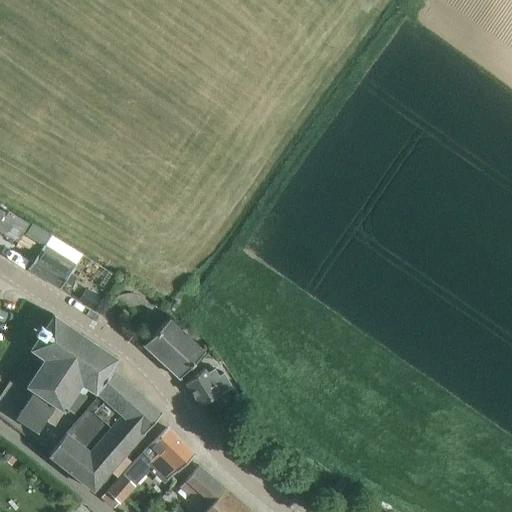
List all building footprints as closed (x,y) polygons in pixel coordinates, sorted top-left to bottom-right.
[(0,231),(16,241),(27,223),(7,211),(5,215),(1,213),(2,212),(0,211),(0,231)] [(80,254),(48,235),(27,268),(59,288),(70,271),(74,264),(80,254)] [(95,393),(97,390),(111,368),(118,358),(52,313),(43,327),(38,324),(33,332),(37,336),(28,349),(42,358),(24,385),(33,391),(14,418),(36,432),(45,419),(53,425),(64,408),(67,409),(68,408),(75,413),(88,394),(82,391),(83,391),(84,390),(85,389),(86,387),(85,385),(95,393)] [(178,377),(182,381),(186,377),(182,373),(203,351),(168,318),(156,330),(142,344),(178,377)] [(47,455),(92,489),(109,470),(115,476),(129,460),(123,455),(147,427),(160,412),(111,368),(97,390),(100,392),(60,439),(47,455)] [(184,383),(198,406),(218,393),(218,394),(231,386),(222,372),(217,375),(212,368),(205,372),(202,368),(184,383)] [(133,460),(106,490),(117,501),(131,487),(150,470),(163,483),(179,468),(193,454),(166,427),(133,460)] [(8,449),(2,457),(12,465),(18,457),(8,449)] [(187,477),(180,485),(191,495),(187,499),(200,511),(250,511),(251,511),(198,465),(187,477)]
